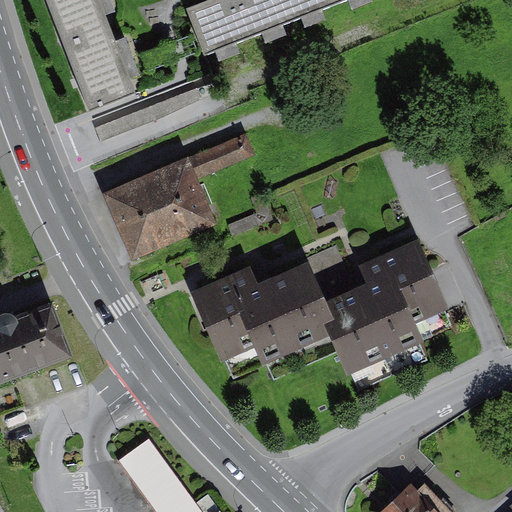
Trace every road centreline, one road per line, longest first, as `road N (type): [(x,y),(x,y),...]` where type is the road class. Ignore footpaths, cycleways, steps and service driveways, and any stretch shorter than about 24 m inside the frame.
road 1 (primary): [(279,503),(170,386),(90,270),(44,179),(0,57)]
road 2 (residential): [(279,503),(423,414),(511,373)]
